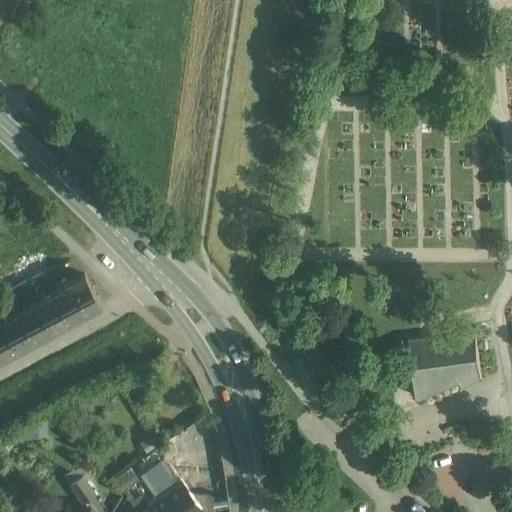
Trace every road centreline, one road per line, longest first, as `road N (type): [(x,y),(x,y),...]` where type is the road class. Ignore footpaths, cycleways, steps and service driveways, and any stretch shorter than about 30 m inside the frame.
road 1 (primary): [(164,280),(218,344),(254,440),(263,511)]
road 2 (primary): [(0,121),(164,280)]
road 3 (residential): [(0,372),(164,280)]
